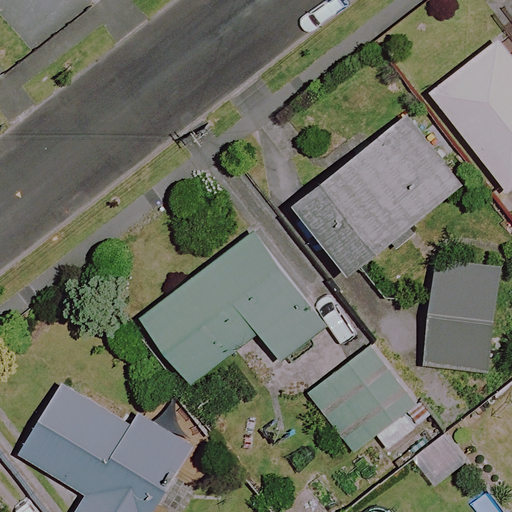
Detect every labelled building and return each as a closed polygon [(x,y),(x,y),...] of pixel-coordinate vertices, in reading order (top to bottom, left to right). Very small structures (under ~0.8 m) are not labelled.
[(511,48),(503,37),(434,90),(511,191),(511,190),(511,48)] [(466,182),(410,112),(300,200),(356,270),(466,182)] [(333,321),(259,227),(150,313),(201,377),(263,328),(286,358),(333,321)] [(501,260),(441,254),(430,364),(490,370),(501,260)] [(431,416),(373,342),(311,391),(355,449),(378,431),(391,448),(431,416)] [(133,422),(66,382),(25,451),(91,491),(78,511),(155,511),(196,445),(140,411),(133,422)]
